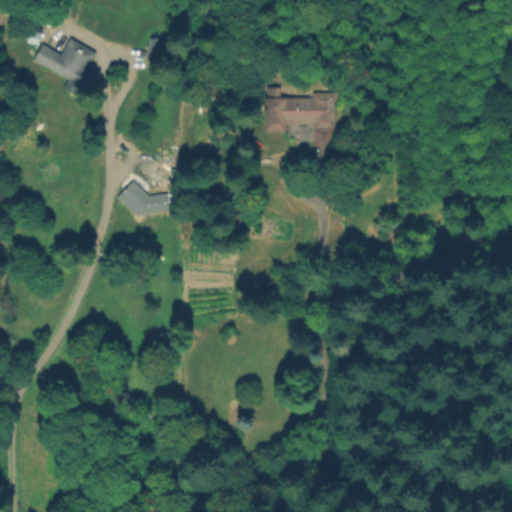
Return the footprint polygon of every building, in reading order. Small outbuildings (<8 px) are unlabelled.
[(27,42),(31,26),(43,28),(39,45),(27,42)] [(43,45),(61,55),(71,38),(97,53),(87,70),(95,75),(81,99),(64,89),(69,80),(35,60),(43,45)] [(149,59),(150,38),(164,38),(163,60),(149,59)] [(283,123),(283,130),(263,130),(263,98),(266,98),(266,87),(277,87),(277,97),(309,97),(309,91),(332,91),(332,128),(331,128),(331,145),(312,145),(312,123),(283,123)] [(118,196),(134,181),(149,196),(167,193),(170,210),(137,215),(118,196)]
